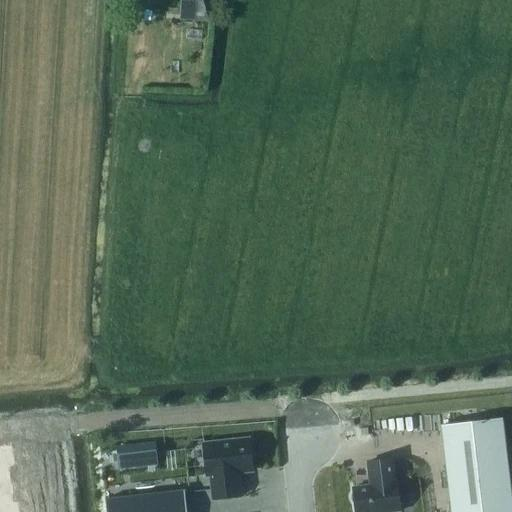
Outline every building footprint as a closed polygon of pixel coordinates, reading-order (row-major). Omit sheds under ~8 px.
[(441,425),(451,511),(511,511),(511,509),(501,418),(441,425)] [(252,470),(249,439),(203,444),(207,475),(211,475),(213,499),(240,496),(237,472),(252,470)] [(118,469),(157,465),(154,444),(116,449),(118,469)] [(0,465),(9,464),(8,450),(0,450),(0,465)] [(353,488),(353,492),(352,495),(351,498),(352,501),(355,504),(355,511),(392,511),(400,511),(396,482),(395,483),(392,459),(367,462),(370,486),(353,488)] [(186,511),(185,501),(184,490),(105,499),(105,511),(186,511)]
